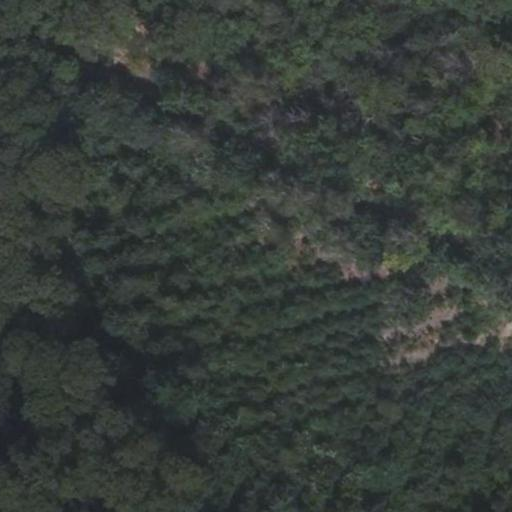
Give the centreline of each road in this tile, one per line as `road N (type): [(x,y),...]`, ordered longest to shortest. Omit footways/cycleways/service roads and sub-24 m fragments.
road 1 (track): [(511,261),(0,34)]
road 2 (track): [(108,511),(0,334)]
